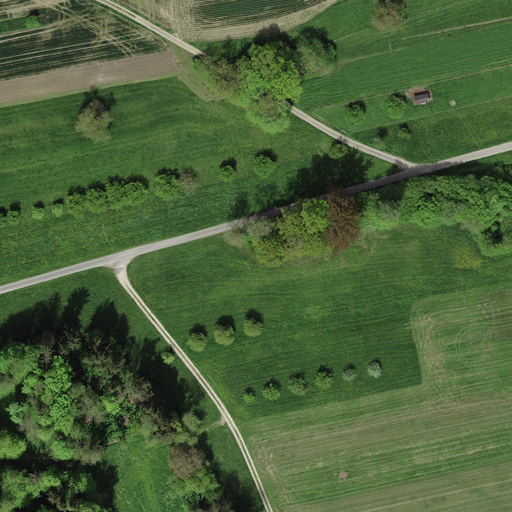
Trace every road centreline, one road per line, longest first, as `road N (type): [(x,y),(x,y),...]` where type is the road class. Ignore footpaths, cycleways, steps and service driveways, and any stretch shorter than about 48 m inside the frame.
road 1 (unclassified): [(511,145),(0,289)]
road 2 (track): [(419,170),(332,134),(96,0)]
road 3 (track): [(270,511),(240,437),(124,281),(115,257)]
